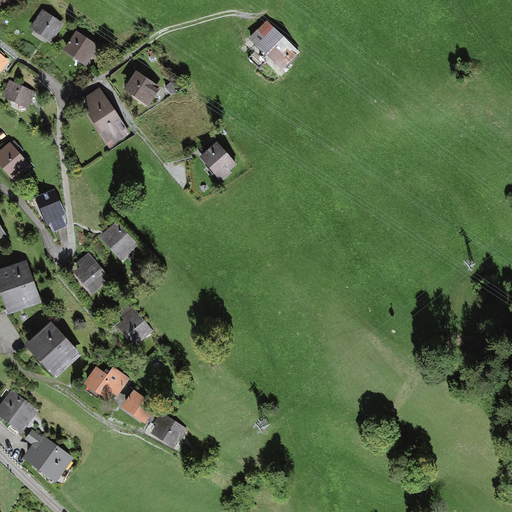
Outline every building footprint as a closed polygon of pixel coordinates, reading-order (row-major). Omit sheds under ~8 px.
[(43,12),(33,27),(51,39),(61,24),(43,12)] [(255,34),(251,38),(286,72),(289,69),(287,68),(298,57),(296,55),(298,53),(267,22),(263,26),(260,24),(253,31),(255,34)] [(69,43),(70,44),(67,49),(85,61),(90,53),(95,56),(100,50),(77,34),(71,43),(70,42),(69,43)] [(137,75),(128,89),(144,100),(149,93),(154,95),(158,89),(137,75)] [(11,82),(5,95),(26,105),(32,93),(11,82)] [(171,83),(166,88),(171,94),(178,90),(171,83)] [(86,105),(108,139),(120,132),(122,136),(127,133),(101,95),(86,105)] [(179,145),(196,133),(177,104),(159,116),(179,145)] [(203,157),(223,179),(230,173),(227,170),(235,162),(228,155),(226,157),(212,141),(204,149),(208,153),(203,157)] [(0,154),(0,161),(12,175),(18,169),(20,170),(19,171),(21,174),(28,167),(9,146),(0,154)] [(40,199),(50,221),(56,218),(60,227),(67,224),(54,193),(46,196),(46,195),(45,195),(45,196),(40,199)] [(104,236),(123,256),(128,251),(133,257),(140,251),(116,225),(104,236)] [(78,272),(93,290),(97,286),(99,289),(110,281),(93,260),(78,272)] [(0,274),(13,309),(37,300),(25,265),(0,274)] [(127,312),(131,317),(121,325),(136,342),(150,330),(132,308),(127,312)] [(51,326),(32,344),(57,372),(77,354),(51,326)] [(97,369),(88,382),(106,396),(111,389),(117,393),(121,387),(122,388),(129,378),(123,374),(121,376),(113,369),(108,377),(97,369)] [(0,411),(22,428),(19,431),(25,436),(34,425),(27,420),(35,410),(13,393),(0,410),(0,411)] [(134,394),(126,405),(145,418),(147,415),(153,420),(159,412),(134,394)] [(165,416),(155,431),(174,444),(183,429),(165,416)] [(42,438),(45,433),(34,425),(25,436),(28,438),(27,439),(36,446),(28,456),(55,476),(59,471),(66,476),(76,462),(42,438)]
